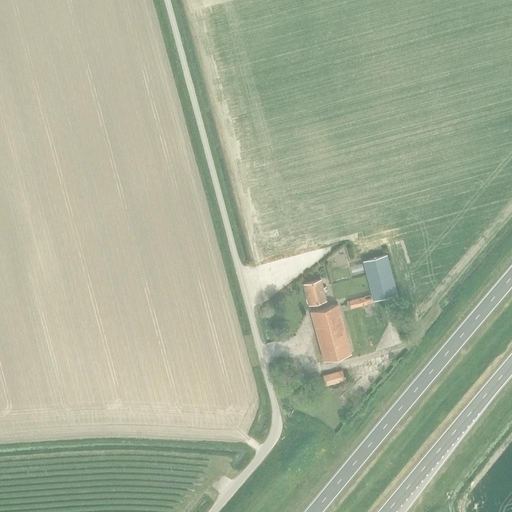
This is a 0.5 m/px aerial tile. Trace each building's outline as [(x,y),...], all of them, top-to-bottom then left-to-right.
[(386,254),(363,260),(373,300),(397,294),(386,254)] [(321,279),(303,284),(308,304),(326,299),(321,279)] [(370,294),(349,300),(351,307),(372,302),(370,294)] [(337,303),(310,310),(323,359),(351,352),(337,303)] [(345,380),(342,370),(323,375),(325,385),(345,380)]
